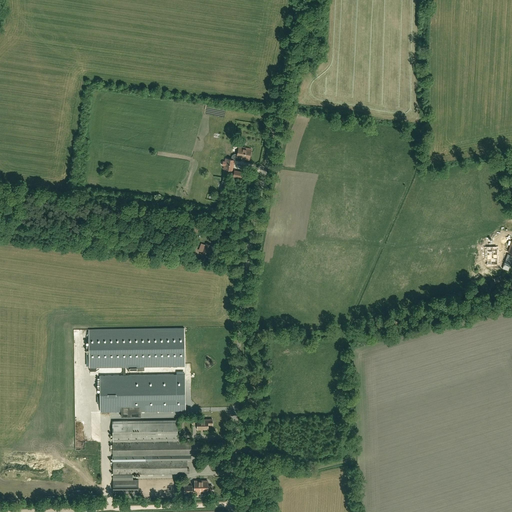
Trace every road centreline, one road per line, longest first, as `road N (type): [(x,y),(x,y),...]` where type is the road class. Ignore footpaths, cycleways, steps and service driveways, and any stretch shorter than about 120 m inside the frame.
road 1 (unclassified): [(231,511),(242,280),(298,0)]
road 2 (track): [(0,511),(232,505)]
